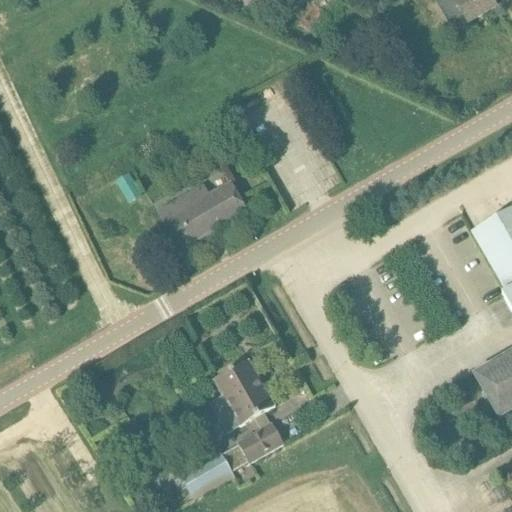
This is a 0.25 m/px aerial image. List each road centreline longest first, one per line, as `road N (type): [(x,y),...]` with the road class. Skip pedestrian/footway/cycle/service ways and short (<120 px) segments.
road 1 (tertiary): [(0,406),(275,250)]
road 2 (unclassified): [(431,511),(275,250)]
road 3 (tertiary): [(275,250),(511,113)]
